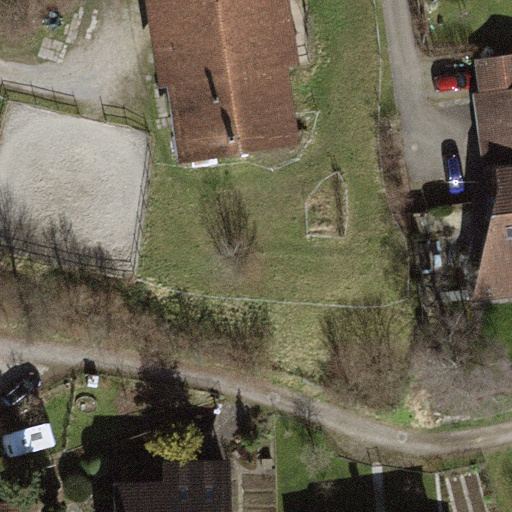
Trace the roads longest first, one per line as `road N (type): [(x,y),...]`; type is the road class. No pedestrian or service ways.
road 1 (track): [(0,350),(179,377),(429,454),(511,435)]
road 2 (unknown): [(399,0),(437,186)]
